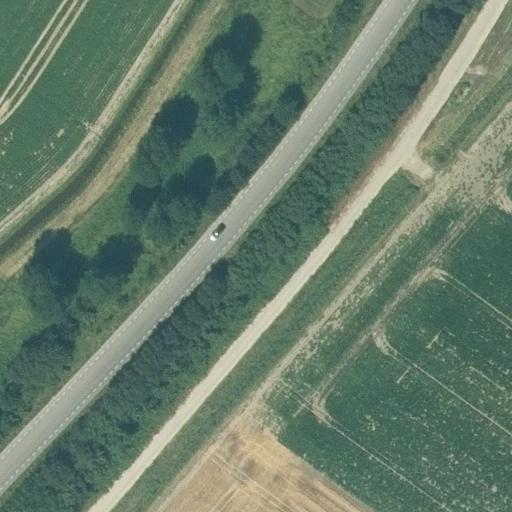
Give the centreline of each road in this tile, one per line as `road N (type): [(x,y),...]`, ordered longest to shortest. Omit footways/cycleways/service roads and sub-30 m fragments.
road 1 (unclassified): [(100,511),(372,193),(491,0)]
road 2 (tertiary): [(0,460),(290,143),(397,0)]
